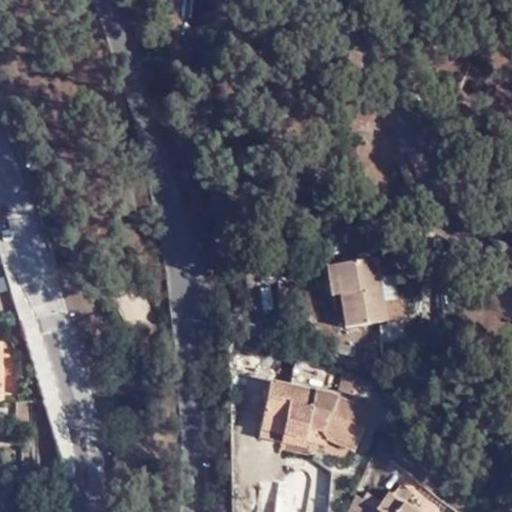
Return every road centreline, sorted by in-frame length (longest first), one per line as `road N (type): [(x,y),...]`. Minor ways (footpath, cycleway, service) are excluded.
road 1 (tertiary): [(107,0),(167,180),(182,262),(198,427),(196,511)]
road 2 (residential): [(85,511),(85,444),(55,320),(0,159)]
road 3 (unknown): [(311,0),(407,97),(511,183)]
